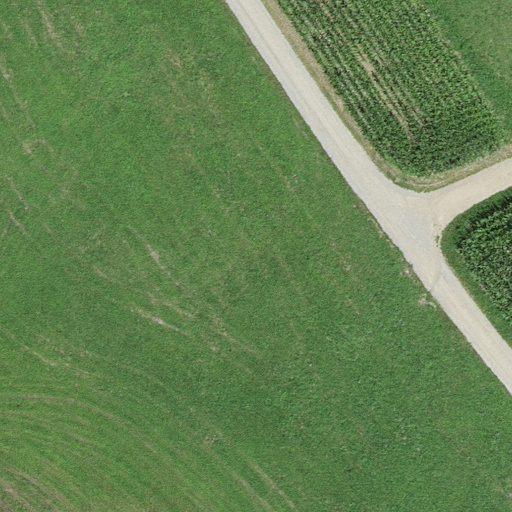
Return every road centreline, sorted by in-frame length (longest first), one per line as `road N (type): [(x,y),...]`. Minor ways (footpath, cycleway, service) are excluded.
road 1 (track): [(236,0),(395,225),(511,368)]
road 2 (track): [(395,225),(511,166)]
